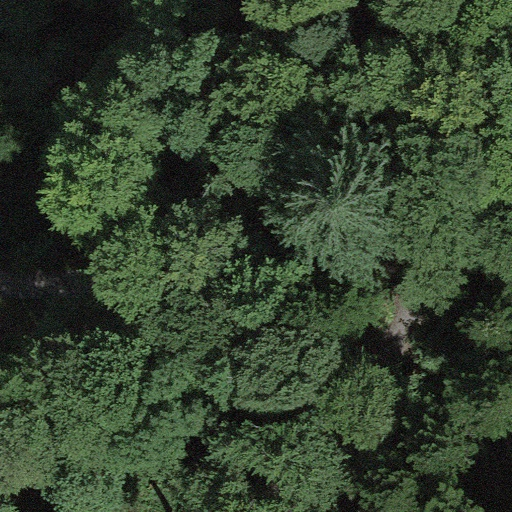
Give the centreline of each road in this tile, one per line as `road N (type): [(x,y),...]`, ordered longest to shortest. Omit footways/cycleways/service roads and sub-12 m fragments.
road 1 (track): [(0,277),(153,279),(306,249),(454,206),(511,159)]
road 2 (track): [(255,511),(382,352),(454,206)]
